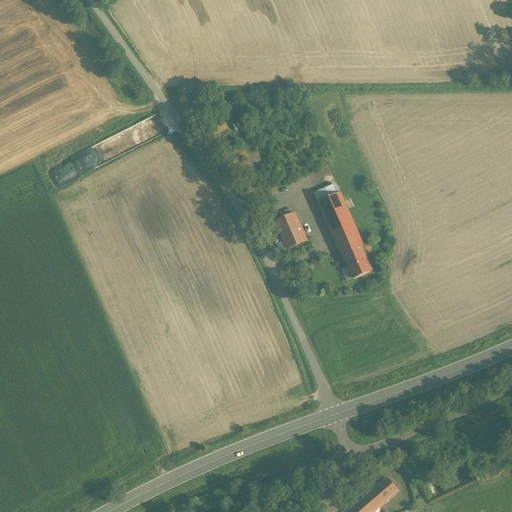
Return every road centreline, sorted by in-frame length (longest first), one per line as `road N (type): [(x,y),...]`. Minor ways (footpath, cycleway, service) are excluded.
road 1 (unclassified): [(332,415),(239,210),(89,0)]
road 2 (primary): [(332,415),(107,511)]
road 3 (primary): [(511,347),(332,415)]
